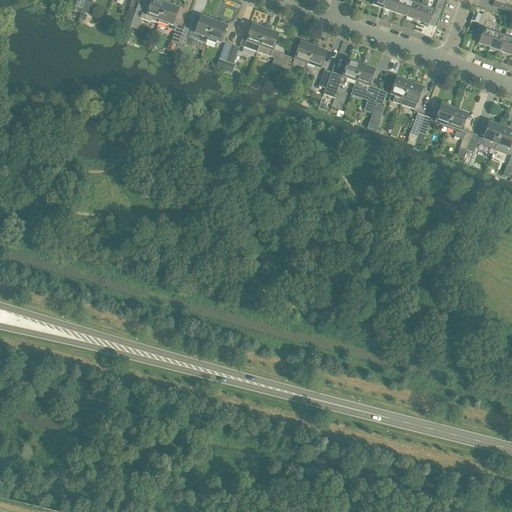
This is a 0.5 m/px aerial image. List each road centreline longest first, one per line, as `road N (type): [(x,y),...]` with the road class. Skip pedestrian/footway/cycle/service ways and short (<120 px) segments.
road 1 (primary): [(511,449),(127,350)]
road 2 (primary): [(127,350),(0,307)]
road 3 (primary): [(0,326),(127,350)]
